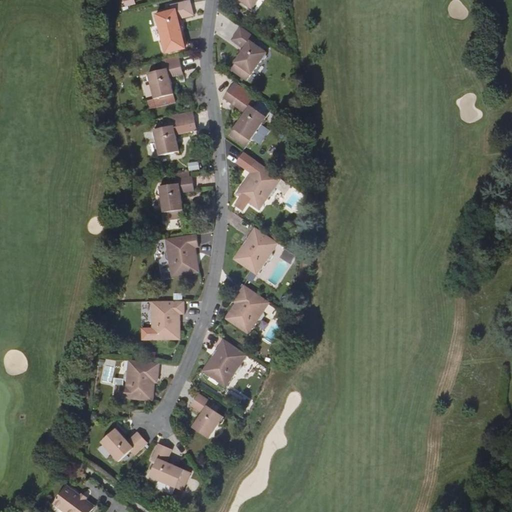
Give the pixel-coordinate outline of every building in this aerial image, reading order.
[(165,42),(167,50),(185,46),(183,38),(184,38),(180,19),(195,15),(191,0),(172,6),(173,11),(157,15),(164,43),(165,42)] [(241,0),(253,8),(258,0),(241,0)] [(231,71),(246,81),(251,75),(252,76),(268,53),(255,44),(258,40),(241,27),(233,40),(245,49),(235,64),(236,64),(231,71)] [(151,82),(155,99),(175,94),(170,78),(184,75),(181,60),(163,65),(164,69),(150,73),(148,77),(149,81),(151,82)] [(246,114),(236,129),(241,133),(236,139),(247,147),(268,117),(255,108),(258,103),(242,92),(233,104),(246,114)] [(156,139),(159,155),(178,151),(175,135),(189,132),(186,118),(168,121),(169,127),(155,130),(152,133),(153,137),(156,139)] [(231,135),(236,139),(241,133),(236,129),(231,135)] [(282,179),(256,161),(249,171),(252,172),(237,193),(260,210),(270,195),(273,195),(276,191),(276,187),(282,179)] [(190,172),(177,173),(178,178),(175,179),(175,184),(160,186),(160,188),(158,189),(159,193),(161,194),(165,220),(184,217),(181,193),(195,191),(193,176),(190,177),(190,172)] [(279,244),(256,227),(234,259),(258,275),(268,261),(270,260),(274,256),(273,252),(279,244)] [(197,234),(166,239),(168,251),(166,253),(167,259),(170,260),(172,278),(200,273),(197,248),(199,247),(197,234)] [(271,303),(245,285),(238,296),(241,298),(237,303),(226,318),(250,334),(260,320),(263,319),(266,315),(265,312),(271,303)] [(186,301),(153,301),(153,314),(151,316),(151,321),(153,323),(153,340),(182,340),(182,314),(186,314),(186,301)] [(249,356),(225,339),(204,371),(227,387),(237,373),(241,372),(243,368),(243,365),(249,356)] [(161,363),(129,360),(129,372),(126,374),(125,379),(127,382),(126,399),(154,401),(156,383),(157,376),(160,376),(161,363)] [(195,427),(211,438),(221,424),(224,424),(225,421),(225,418),(226,417),(213,408),(216,404),(201,393),(193,406),(204,414),(195,427)] [(135,456),(149,443),(139,432),(128,442),(117,429),(103,442),(114,455),(114,458),(116,460),(119,461),(120,462),(131,451),(135,456)] [(160,481),(183,491),(191,473),(168,464),(173,451),(160,445),(153,461),(158,463),(152,477),(153,478),(154,481),(157,482),(160,481)] [(54,504),(64,511),(90,511),(95,506),(67,486),(54,504)]
